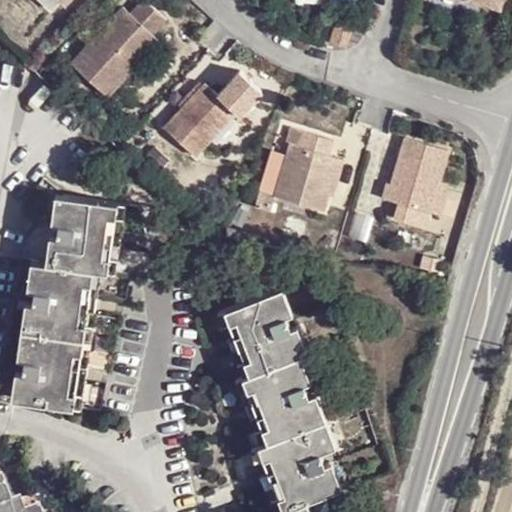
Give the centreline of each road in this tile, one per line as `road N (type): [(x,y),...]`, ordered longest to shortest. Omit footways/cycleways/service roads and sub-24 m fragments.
road 1 (secondary): [(511,143),(408,511)]
road 2 (secondary): [(430,511),(511,261)]
road 3 (residential): [(0,419),(91,447),(133,471),(158,511)]
road 4 (track): [(511,372),(477,511)]
